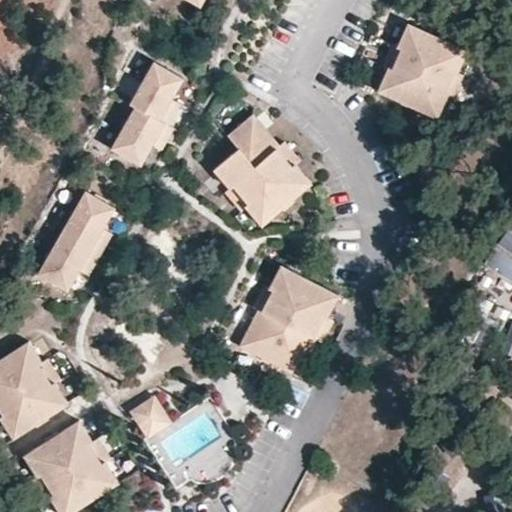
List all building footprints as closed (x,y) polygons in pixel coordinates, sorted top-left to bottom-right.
[(458,72),(468,50),(408,23),(398,45),(398,46),(402,48),(392,69),(389,67),(388,68),(378,91),(401,101),(400,103),(413,109),(415,107),(438,118),(448,95),(449,94),(445,92),(454,72),(458,73),(458,72)] [(392,69),(402,48),(398,46),(398,45),(392,43),(382,65),(388,68),(389,67),(392,69)] [(172,98),(184,78),(154,61),(130,104),(135,106),(112,148),(120,152),(119,155),(132,162),(133,160),(141,164),(153,144),(166,122),(160,119),(172,98)] [(454,98),(464,75),(458,72),(458,73),(454,72),(445,92),(449,94),(448,95),(454,98)] [(170,125),(181,104),(172,98),(160,119),(166,122),(170,125)] [(292,198),(312,182),(296,164),(295,162),(293,165),(277,147),(280,144),(253,114),(228,135),(239,147),(214,169),(230,187),(231,189),(234,186),(248,203),(245,205),(247,207),(262,224),(281,208),(283,211),(295,201),(292,198)] [(163,149),(175,128),(170,125),(166,122),(153,144),(163,149)] [(301,160),(285,140),(280,144),(277,147),(293,165),(295,162),(296,164),(301,160)] [(248,203),(234,186),(231,189),(230,187),(225,192),(241,211),(247,207),(245,205),(248,203)] [(80,270),(104,228),(116,207),(107,202),(109,200),(96,192),(94,194),(86,190),(38,273),(68,290),(80,270)] [(90,274),(113,233),(104,228),(80,270),(90,274)] [(511,283),(511,253),(502,245),(487,262),(511,283)] [(328,317),(340,295),(281,265),(269,288),(273,289),(262,310),(259,308),(240,345),(262,357),(261,359),(274,366),(275,364),(298,375),(317,339),(313,337),(324,316),(328,318),(328,317)] [(262,310),(273,289),(269,288),(263,285),(253,305),(259,308),(262,310)] [(323,342),(334,320),(328,317),(328,318),(324,316),(313,337),(317,339),(323,342)] [(69,403),(56,382),(52,384),(39,364),(43,362),(42,361),(29,340),(0,359),(0,408),(4,414),(0,417),(1,418),(14,438),(35,425),(37,427),(49,419),(47,417),(69,403)] [(61,379),(48,357),(42,361),(43,362),(39,364),(52,384),(56,382),(61,379)] [(172,422),(155,395),(139,405),(144,412),(148,410),(151,415),(157,412),(166,426),(172,422)] [(166,426),(157,412),(151,415),(148,410),(144,412),(139,405),(130,411),(148,438),(166,426)] [(102,463),(90,443),(93,441),(93,440),(80,420),(58,433),(56,431),(44,439),(45,441),(24,455),(37,476),(41,474),(54,494),(50,496),(51,497),(60,511),(72,511),(119,482),(106,462),(106,461),(102,463)] [(112,458),(98,437),(93,440),(93,441),(90,443),(102,463),(106,461),(106,462),(112,458)] [(54,494),(41,474),(37,476),(31,479),(45,501),(51,497),(50,496),(54,494)]
